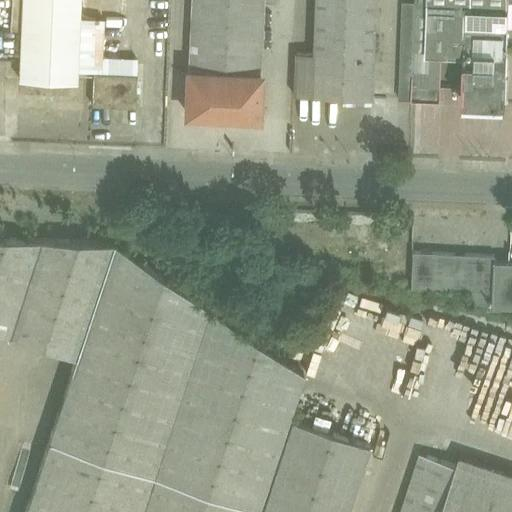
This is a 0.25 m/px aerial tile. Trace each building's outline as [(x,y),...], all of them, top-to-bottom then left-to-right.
[(22,0),(18,79),(76,82),(80,0),(22,0)] [(191,0),(188,70),(260,74),(263,3),(263,0),(191,0)] [(375,0),(314,0),(313,53),(311,95),(372,97),(375,0)] [(416,1),(403,0),(402,30),(415,30),(416,1)] [(416,0),(416,1),(415,30),(414,49),(426,50),(428,0),(416,0)] [(511,0),(428,0),(426,50),(466,51),(464,101),(506,102),(509,24),(511,23),(511,0)] [(415,30),(402,30),(401,55),(414,55),(414,49),(415,30)] [(313,53),(295,52),(294,94),(311,95),(313,53)] [(260,74),(188,70),(186,113),(258,117),(260,74)] [(137,75),(93,74),(92,105),(135,107),(137,75)] [(441,87),(413,85),(412,99),(441,100),(441,87)] [(116,243),(0,237),(0,331),(74,356),(69,370),(70,371),(24,511),(258,511),(305,371),(116,243)] [(497,253),(414,247),(412,286),(475,288),(475,300),(494,301),(494,304),(511,304),(511,258),(497,258),(497,253)] [(330,400),(303,391),(294,418),(321,427),(330,400)] [(321,427),(294,418),(263,511),(346,511),(369,443),(321,427)] [(442,511),(458,464),(422,452),(402,511),(442,511)] [(511,511),(511,481),(458,464),(442,511),(511,511)]
